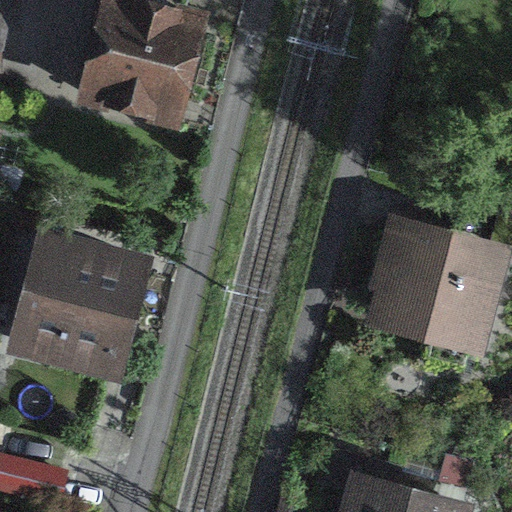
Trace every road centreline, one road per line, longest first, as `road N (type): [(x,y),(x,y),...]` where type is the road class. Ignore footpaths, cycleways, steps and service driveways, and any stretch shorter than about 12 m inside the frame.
road 1 (residential): [(262,511),(396,0)]
road 2 (residential): [(128,511),(261,0)]
